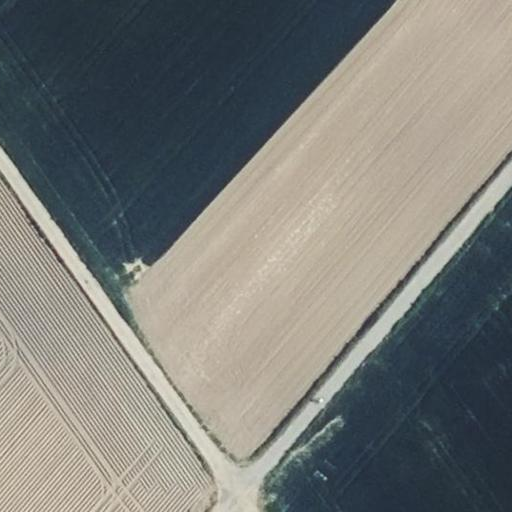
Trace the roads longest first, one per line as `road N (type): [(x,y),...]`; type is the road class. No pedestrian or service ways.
road 1 (track): [(511,179),(238,511)]
road 2 (track): [(0,161),(242,511)]
